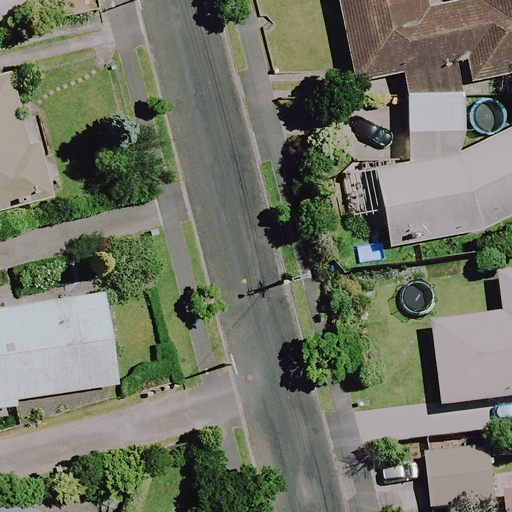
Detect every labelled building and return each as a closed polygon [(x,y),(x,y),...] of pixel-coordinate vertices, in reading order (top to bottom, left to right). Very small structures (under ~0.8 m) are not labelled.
[(387,250),(481,232),(511,216),(511,131),(462,156),(463,85),(511,75),(511,0),(471,0),(424,9),(421,0),(336,0),(353,87),(403,77),(406,94),(405,168),(372,174),(387,250)] [(0,78),(0,212),(48,199),(34,149),(28,151),(7,76),(0,78)] [(511,278),(498,281),(504,323),(432,333),(443,414),(511,404),(511,278)] [(0,416),(16,418),(17,403),(22,404),(118,391),(105,296),(0,309),(0,416)] [(441,511),(492,508),(487,454),(427,458),(431,511),(441,511)] [(25,511),(0,503),(0,511),(25,511)]
